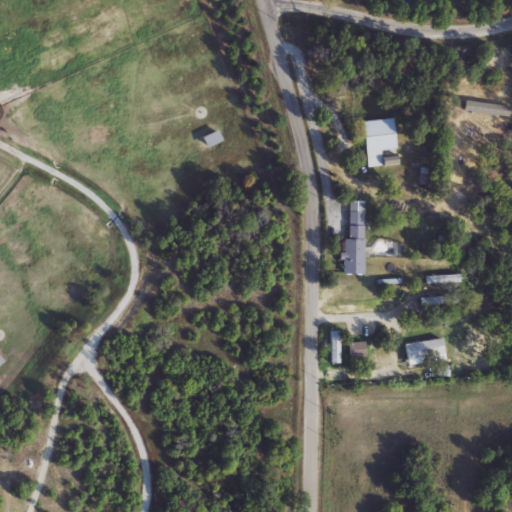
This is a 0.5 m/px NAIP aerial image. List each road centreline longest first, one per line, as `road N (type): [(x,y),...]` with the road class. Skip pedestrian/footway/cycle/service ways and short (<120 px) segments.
road 1 (tertiary): [(308,511),(312,197),(263,0)]
road 2 (residential): [(0,144),(89,193),(128,237),(134,278),(93,341),(89,368),(144,452),(145,511)]
road 3 (residential): [(511,21),(416,30),(323,9),(266,9)]
